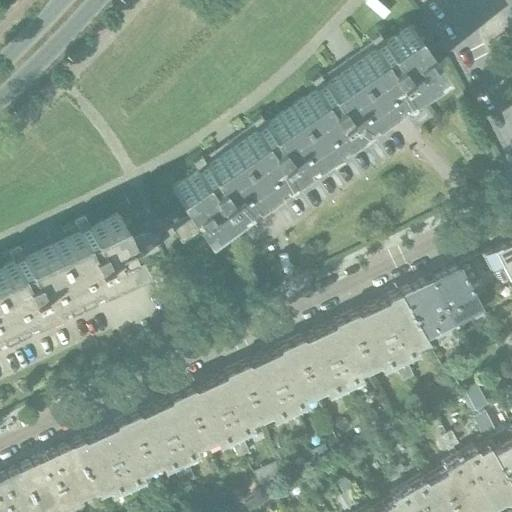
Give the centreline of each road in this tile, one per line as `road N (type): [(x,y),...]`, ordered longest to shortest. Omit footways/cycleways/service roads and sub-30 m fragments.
road 1 (residential): [(0,445),(511,207)]
road 2 (secondary): [(0,96),(98,0)]
road 3 (residential): [(451,18),(511,134)]
